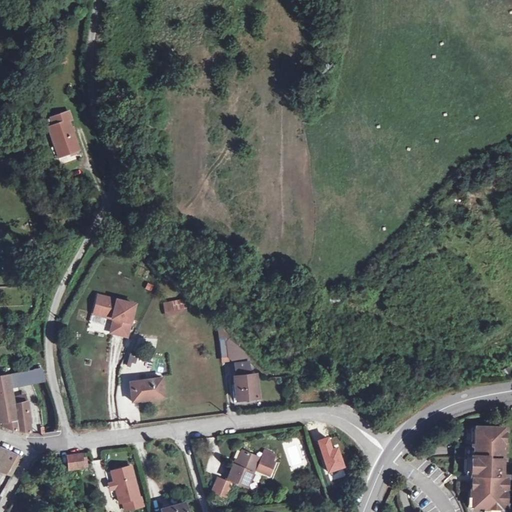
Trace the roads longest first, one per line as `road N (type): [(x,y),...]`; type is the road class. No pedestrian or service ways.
road 1 (unclassified): [(69,441),(48,362),(51,321),(114,181),(87,70),(98,0)]
road 2 (unclassified): [(69,441),(325,415),(346,419),(388,456)]
road 3 (tertiary): [(388,456),(447,408),(511,392)]
